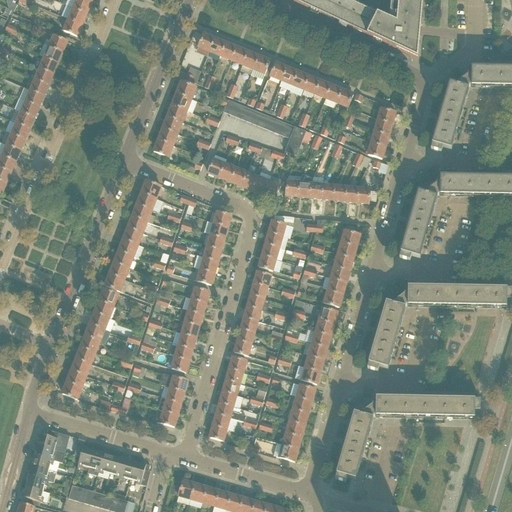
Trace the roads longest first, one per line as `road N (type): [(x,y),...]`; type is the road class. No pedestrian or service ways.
road 1 (residential): [(181,458),(250,217),(129,160)]
road 2 (residential): [(0,264),(114,0)]
road 3 (tertiary): [(54,349),(129,160)]
road 4 (residential): [(422,79),(263,0)]
road 5 (tertiary): [(129,160),(192,0)]
road 6 (residential): [(166,453),(29,416)]
road 7 (residential): [(306,494),(181,458)]
road 8 (residential): [(337,384),(408,383),(423,329)]
road 9 (residential): [(399,167),(474,160),(489,114)]
road 10 (residential): [(369,273),(436,273),(457,225)]
